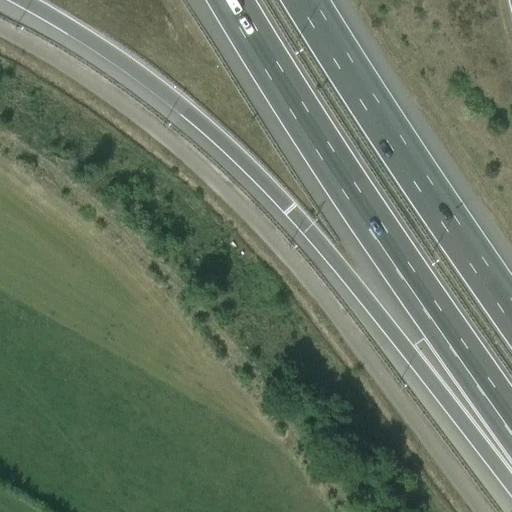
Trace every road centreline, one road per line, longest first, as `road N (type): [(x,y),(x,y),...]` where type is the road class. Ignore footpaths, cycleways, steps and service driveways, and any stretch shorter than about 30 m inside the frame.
road 1 (motorway): [(21,0),(144,77),(245,162),(511,483)]
road 2 (motorway): [(231,0),(373,225),(511,423)]
road 3 (motorway): [(511,314),(305,0)]
